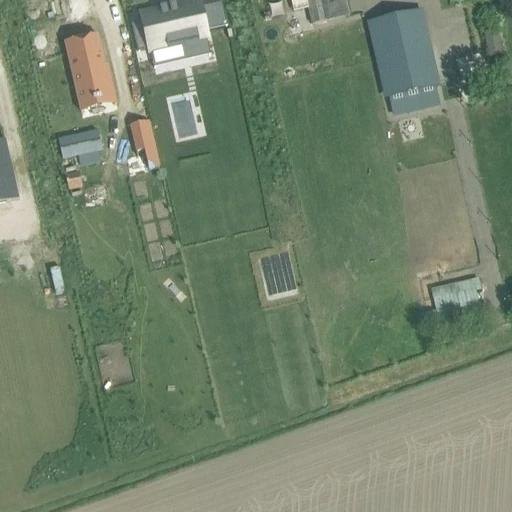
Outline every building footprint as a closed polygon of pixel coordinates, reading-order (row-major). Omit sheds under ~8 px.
[(291,0),(294,12),(309,9),(313,25),(327,22),(323,4),(328,3),(327,0),(291,0)] [(143,22),(132,25),(138,52),(149,49),(150,51),(183,44),(185,56),(209,50),(198,1),(141,14),(143,22)] [(505,21),(511,19),(511,11),(503,14),(505,21)] [(420,12),(371,23),(388,99),(437,88),(420,12)] [(503,54),(497,31),(484,34),(490,57),(503,54)] [(98,37),(65,44),(78,107),(114,99),(107,68),(104,68),(98,37)] [(192,266),(308,244),(278,82),(162,103),(192,266)] [(150,121),(131,126),(136,151),(144,150),(149,170),(160,167),(150,121)] [(11,140),(0,142),(0,205),(25,200),(11,140)] [(83,187),(80,173),(66,176),(69,190),(83,187)] [(369,271),(373,294),(419,284),(414,261),(369,271)]
